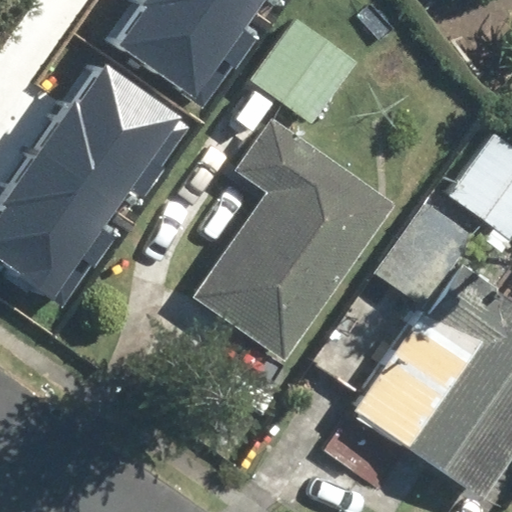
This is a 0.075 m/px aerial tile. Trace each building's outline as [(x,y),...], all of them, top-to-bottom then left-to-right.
[(120,0),(127,4),(101,41),(174,91),(237,0),(120,0)] [(290,16),(243,74),(305,124),(352,65),(290,16)] [(85,63),(0,179),(0,279),(40,308),(73,262),(63,254),(162,118),(85,63)] [(268,123),(229,176),(254,193),(182,293),(273,358),(382,205),(268,123)] [(511,143),(497,130),(445,190),(497,236),(511,218),(511,143)] [(511,263),(420,199),(370,271),(421,306),(351,407),(476,494),(511,443),(511,263)]
